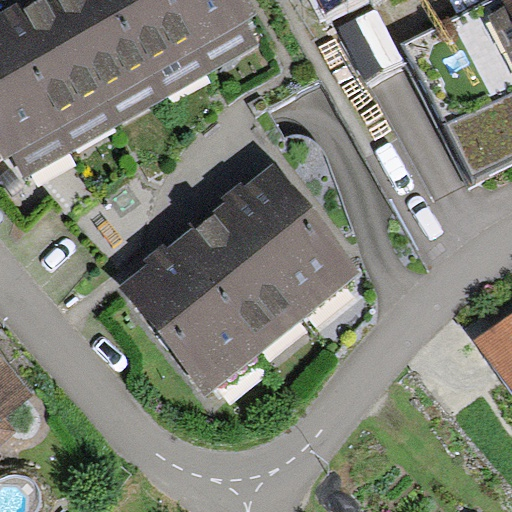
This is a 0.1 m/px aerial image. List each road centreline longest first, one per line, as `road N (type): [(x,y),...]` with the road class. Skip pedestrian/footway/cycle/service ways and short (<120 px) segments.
road 1 (residential): [(511,243),(418,317),(327,427),(247,488)]
road 2 (residential): [(247,488),(167,463),(61,358),(0,278)]
